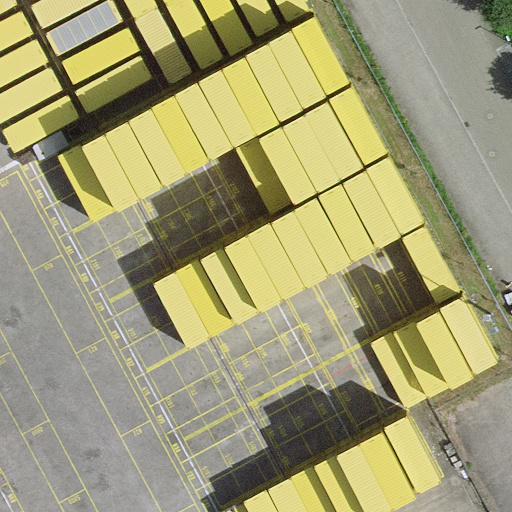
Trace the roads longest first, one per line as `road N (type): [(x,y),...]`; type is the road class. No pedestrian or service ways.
road 1 (unknown): [(116,511),(0,292)]
road 2 (residential): [(433,0),(511,145)]
